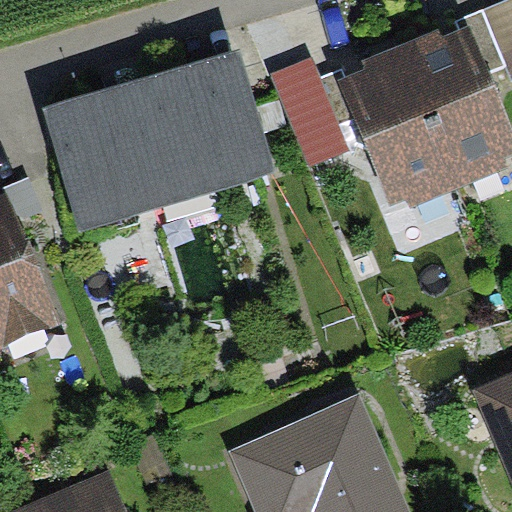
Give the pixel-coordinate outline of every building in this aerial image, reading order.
[(511,142),(466,24),(334,75),(390,218),(511,170),(511,142)] [(233,65),(39,121),(74,239),(267,183),(233,65)] [(0,355),(63,330),(7,194),(0,197),(0,355)] [(511,382),(474,398),(511,489),(511,382)] [(404,511),(358,404),(230,459),(252,511),(404,511)] [(121,511),(107,480),(34,511),(121,511)]
